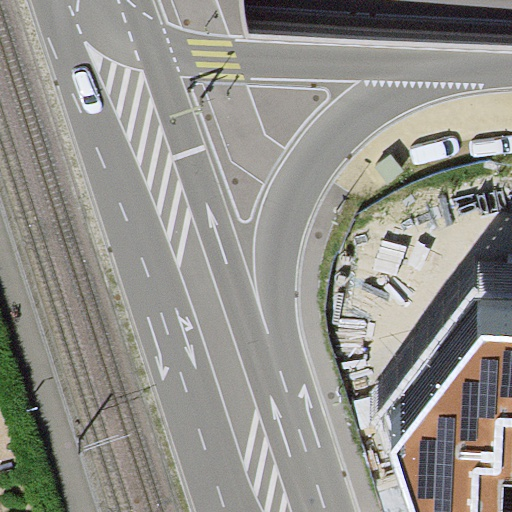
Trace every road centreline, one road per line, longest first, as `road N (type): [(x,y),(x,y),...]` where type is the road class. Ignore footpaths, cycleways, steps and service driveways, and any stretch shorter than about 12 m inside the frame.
road 1 (secondary): [(249,463),(249,383),(288,206),(337,129),(428,66)]
road 2 (primary): [(249,463),(109,44)]
road 3 (secondary): [(109,44),(216,59),(428,66)]
